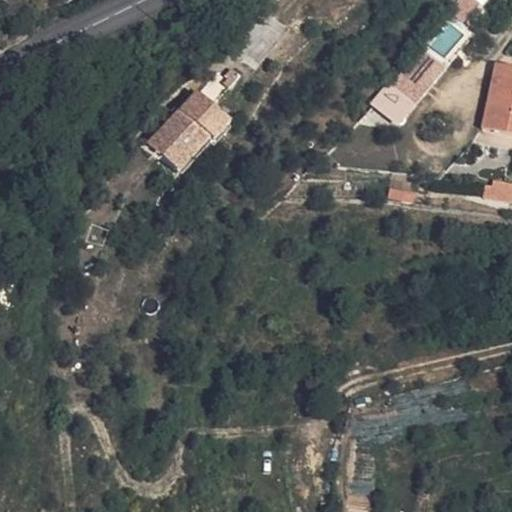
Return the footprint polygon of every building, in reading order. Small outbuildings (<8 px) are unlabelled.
[(466,9),(456,0),(452,0),(438,18),(449,28),(466,9)] [(410,54),(378,93),(401,113),(434,75),(410,54)] [(511,77),(510,76),(511,71),(511,65),(497,60),(472,123),(511,139),(511,77)] [(141,145),(171,169),(198,136),(204,140),(221,122),(184,92),(141,145)] [(171,169),(176,173),(204,140),(198,136),(171,169)] [(495,185),(479,178),(476,184),(473,194),(489,200),(495,185)] [(473,194),(476,184),(468,180),(464,190),(473,194)] [(344,497),(345,511),(369,511),(368,495),(344,497)]
